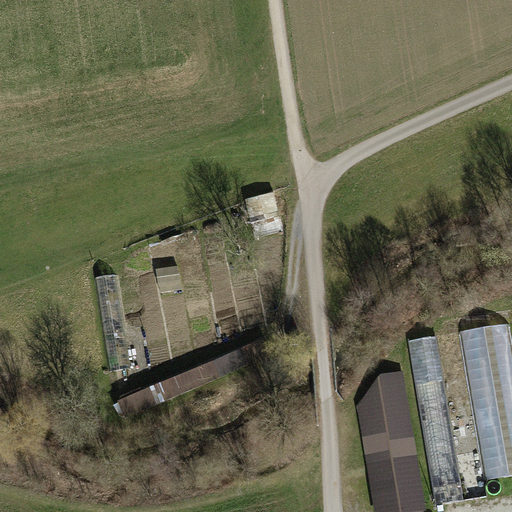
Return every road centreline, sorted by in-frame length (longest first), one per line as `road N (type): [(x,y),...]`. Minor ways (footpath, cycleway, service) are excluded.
road 1 (track): [(303,180),(330,511)]
road 2 (track): [(511,84),(303,180)]
road 3 (track): [(276,0),(303,180)]
